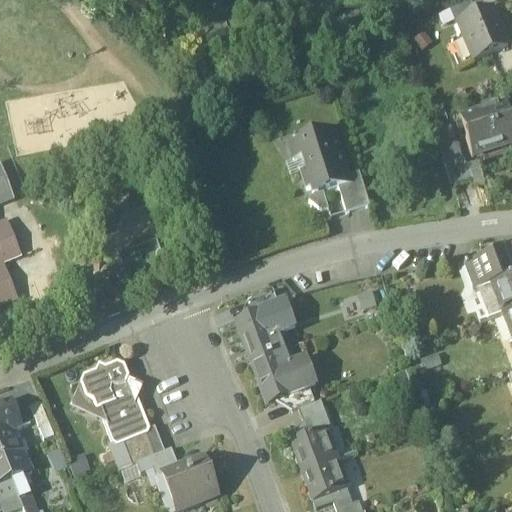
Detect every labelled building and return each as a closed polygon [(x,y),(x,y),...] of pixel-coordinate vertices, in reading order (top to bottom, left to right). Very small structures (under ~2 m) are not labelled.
[(471,5),(449,14),(454,25),(476,16),(471,5)] [(494,11),(459,27),(474,63),(509,48),(494,11)] [(511,129),(505,108),(460,123),(472,161),(511,148),(511,129)] [(333,133),(288,148),(293,164),(303,161),(307,174),(301,176),(306,193),(311,191),(313,198),(308,205),(321,215),(328,213),(323,195),(338,191),(350,187),(348,179),(333,133)] [(455,146),(439,151),(444,167),(460,162),(455,146)] [(460,162),(444,167),(451,190),(470,184),(463,161),(460,162)] [(0,165),(0,310),(14,305),(4,280),(0,281),(0,268),(6,267),(0,253),(12,249),(3,224),(0,225),(0,209),(2,209),(0,204),(0,194),(10,190),(1,166),(0,165)] [(359,176),(348,179),(350,187),(338,191),(346,216),(369,209),(359,176)] [(223,255),(210,221),(199,225),(211,259),(223,255)] [(499,253),(477,262),(481,274),(504,265),(499,253)] [(504,265),(481,274),(477,262),(464,266),(473,291),(472,293),(473,295),(474,297),(475,298),(478,299),(487,322),(504,316),(493,286),(509,280),(504,265)] [(511,278),(509,280),(493,286),(504,316),(511,312),(511,278)] [(375,294),(359,296),(361,312),(377,310),(375,294)] [(271,296),(250,304),(254,315),(275,307),(271,296)] [(282,339),(295,334),(284,307),(255,317),(258,324),(274,318),(282,339)] [(274,318),(258,324),(255,317),(248,320),(234,325),(250,367),(288,353),(282,339),(274,318)] [(288,353),(250,367),(266,409),(280,404),(287,401),(285,395),(301,389),(303,395),(315,391),(305,364),(293,368),(288,353)] [(117,367),(105,372),(99,369),(96,375),(84,380),(81,387),(85,397),(95,402),(112,447),(117,450),(123,447),(146,438),(147,437),(149,433),(137,403),(133,402),(131,402),(128,396),(129,393),(128,388),(126,387),(128,381),(124,370),(117,367)] [(41,405),(34,386),(22,391),(30,409),(40,405),(41,405)] [(310,396),(287,405),(292,416),(298,414),(298,413),(314,407),(310,396)] [(11,405),(0,408),(0,438),(14,433),(21,430),(11,405)] [(49,426),(40,405),(30,409),(38,430),(49,426)] [(314,407),(298,413),(298,414),(303,425),(325,416),(320,405),(314,407)] [(325,416),(303,425),(308,440),(324,434),(324,433),(330,431),(325,416)] [(164,456),(154,431),(149,433),(147,437),(146,438),(155,460),(164,456)] [(14,433),(0,438),(0,454),(3,463),(11,482),(21,478),(31,474),(14,433)] [(308,440),(290,446),(302,476),(336,464),(324,434),(308,440)] [(146,438),(123,447),(132,469),(135,467),(149,462),(155,460),(146,438)] [(62,452),(53,455),(57,473),(67,470),(62,452)] [(155,460),(149,462),(154,473),(155,477),(178,467),(173,453),(164,456),(155,460)] [(149,462),(135,467),(139,478),(154,473),(149,462)] [(3,463),(0,464),(0,506),(18,500),(11,482),(3,463)] [(178,467),(155,477),(168,511),(187,511),(218,500),(204,463),(180,472),(178,467)] [(336,464),(302,476),(313,506),(331,500),(346,494),(347,493),(336,464)] [(30,501),(21,478),(11,482),(18,500),(20,505),(30,501)] [(346,494),(331,500),(335,511),(343,511),(352,509),(346,494)] [(18,500),(0,506),(0,507),(1,511),(18,511),(22,510),(21,509),(20,505),(18,500)]
